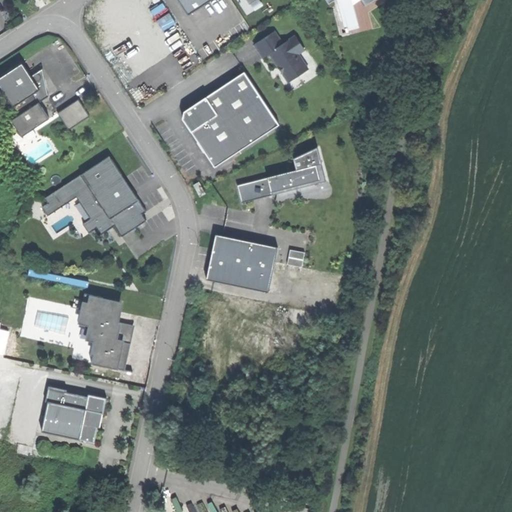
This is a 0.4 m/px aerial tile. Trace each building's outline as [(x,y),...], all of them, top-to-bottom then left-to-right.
[(178,0),(186,12),(204,0),(178,0)] [(255,43),(263,56),(270,52),(288,80),(309,67),(298,52),(305,47),(296,33),(283,42),(275,30),(255,43)] [(8,71),(0,75),(0,84),(19,114),(12,118),(22,135),(50,118),(40,101),(49,95),(43,68),(31,75),(23,62),(8,71)] [(197,139),(214,164),(279,122),(246,70),(183,111),(182,116),(197,139)] [(58,111),(69,127),(90,114),(79,97),(58,111)] [(110,155),(44,196),(48,202),(41,206),(47,215),(77,196),(90,218),(83,222),(89,232),(97,227),(101,234),(115,225),(122,236),(147,220),(142,213),(146,211),(127,182),(110,155)] [(322,163),(313,165),(317,182),(326,180),(322,163)] [(237,184),(241,201),(317,182),(313,165),(237,184)] [(194,181),(201,197),(208,194),(200,178),(194,181)] [(215,233),(212,249),(219,251),(222,235),(215,233)] [(207,279),(269,290),(278,245),(222,235),(219,251),(212,249),(210,258),(207,279)] [(288,263),(303,264),(304,249),(289,248),(288,263)] [(90,361),(124,368),(133,324),(117,320),(121,300),(88,293),(87,301),(81,300),(76,321),(87,324),(84,338),(92,340),(89,353),(92,353),(90,361)] [(295,307),(292,321),(304,323),(306,309),(295,307)] [(0,350),(6,352),(10,328),(0,326),(0,350)] [(49,385),(40,430),(94,441),(97,425),(99,425),(101,419),(105,397),(87,393),(87,395),(65,391),(65,388),(49,385)]
